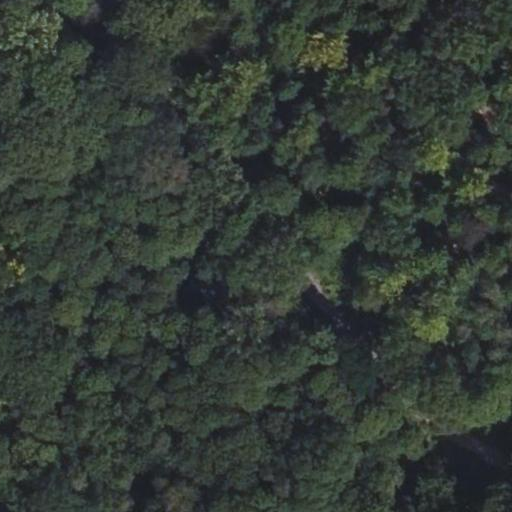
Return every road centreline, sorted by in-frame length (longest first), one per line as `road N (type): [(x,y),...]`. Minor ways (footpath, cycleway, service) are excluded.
road 1 (track): [(20,0),(141,93),(412,398),(511,470)]
road 2 (track): [(141,93),(271,51),(300,50),(511,200)]
